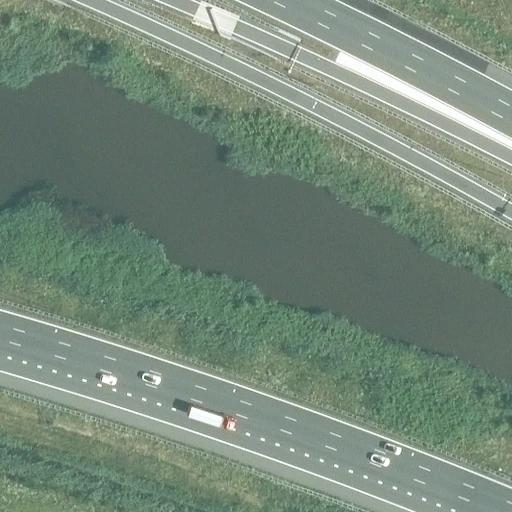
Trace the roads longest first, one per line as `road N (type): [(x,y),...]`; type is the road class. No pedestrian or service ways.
road 1 (motorway): [(0,333),(246,411),(511,511)]
road 2 (motorway): [(91,0),(256,75),(511,209)]
road 3 (motorway): [(511,158),(169,0)]
road 4 (motorway): [(511,116),(279,0)]
